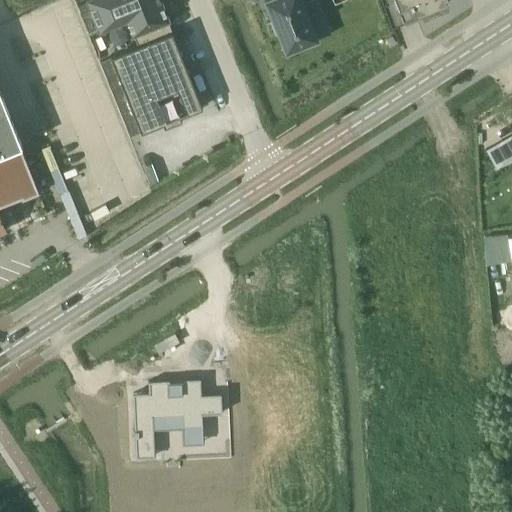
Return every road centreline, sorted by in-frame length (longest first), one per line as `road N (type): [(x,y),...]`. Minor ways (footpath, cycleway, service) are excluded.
road 1 (tertiary): [(0,355),(269,182)]
road 2 (tertiary): [(269,182),(498,34)]
road 3 (unclassified): [(269,182),(198,0)]
